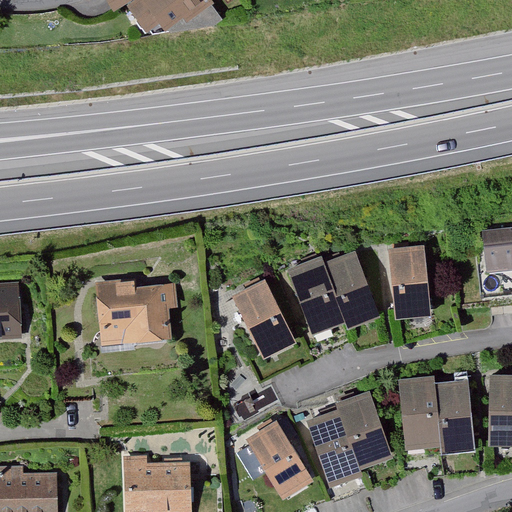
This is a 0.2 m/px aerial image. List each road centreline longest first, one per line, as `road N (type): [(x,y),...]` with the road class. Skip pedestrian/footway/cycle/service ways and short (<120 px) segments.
road 1 (motorway): [(0,207),(228,177),(511,125)]
road 2 (motorway): [(511,69),(192,120)]
road 3 (motorway): [(192,120),(0,148)]
road 4 (motorway): [(192,120),(0,131)]
